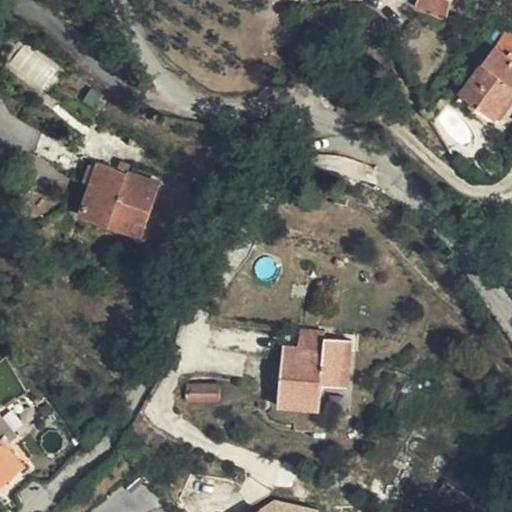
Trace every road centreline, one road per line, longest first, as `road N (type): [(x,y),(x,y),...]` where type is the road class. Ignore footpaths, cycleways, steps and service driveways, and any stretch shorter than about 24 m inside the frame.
road 1 (residential): [(511,316),(447,227),(346,127),(276,105),(182,100),(124,23),(119,0)]
road 2 (unknown): [(18,511),(124,412),(275,167),(346,127)]
